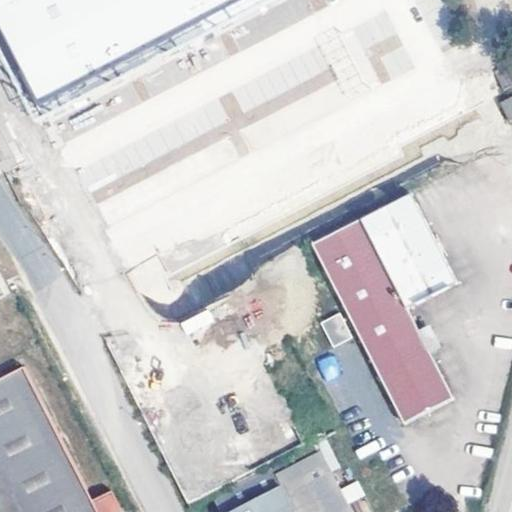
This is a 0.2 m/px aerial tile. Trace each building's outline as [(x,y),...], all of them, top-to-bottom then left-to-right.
[(115,65),(242,0),(0,0),(0,18),(43,104),(85,82),(85,81),(115,65)] [(511,72),(507,63),(496,72),(505,91),(511,87),(511,72)] [(461,349),(503,327),(511,259),(511,183),(499,87),(134,272),(232,464),(381,389),(461,349)] [(102,511),(96,500),(26,365),(0,378),(0,511),(102,511)] [(273,472),(279,486),(221,511),(349,511),(321,450),(273,472)] [(358,481),(341,488),(347,503),(364,496),(358,481)] [(116,490),(96,500),(102,511),(127,511),(128,511),(116,490)]
